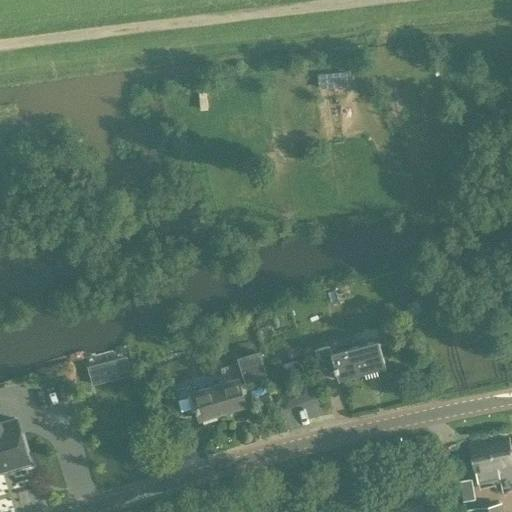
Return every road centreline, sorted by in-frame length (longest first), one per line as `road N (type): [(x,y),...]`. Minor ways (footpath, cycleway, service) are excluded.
road 1 (secondary): [(79,511),(293,446),(511,399)]
road 2 (track): [(0,43),(363,0)]
